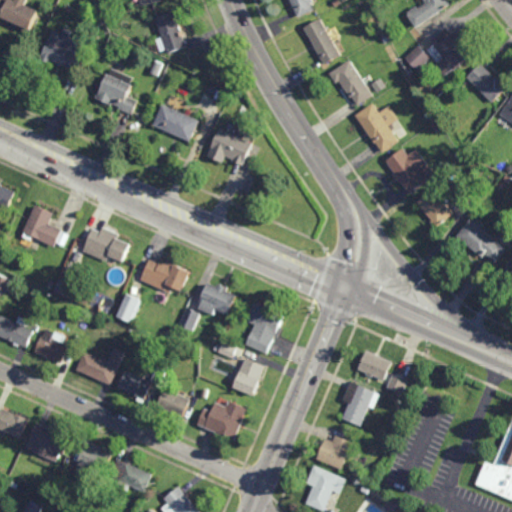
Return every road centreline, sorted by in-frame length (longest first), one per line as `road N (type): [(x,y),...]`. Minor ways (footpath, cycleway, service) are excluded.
road 1 (tertiary): [(345,285),(0,128)]
road 2 (residential): [(261,488),(0,369)]
road 3 (tertiary): [(345,285),(250,511)]
road 4 (tertiary): [(231,0),(353,207)]
road 5 (tertiary): [(353,207),(388,255),(511,353)]
road 6 (tertiary): [(511,359),(345,285)]
